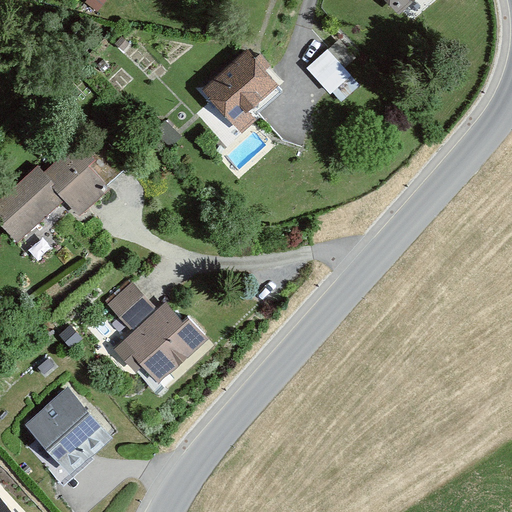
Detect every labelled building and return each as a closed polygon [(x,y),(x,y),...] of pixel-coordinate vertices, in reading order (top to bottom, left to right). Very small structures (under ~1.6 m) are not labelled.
[(385,0),(401,16),(417,0),(385,0)] [(322,79),(274,26),(198,94),(228,126),(273,86),(291,106),(322,79)] [(332,43),(312,62),(339,90),(359,71),(332,43)] [(122,183),(76,133),(0,201),(0,221),(18,241),(68,195),(86,215),(122,183)] [(131,286),(110,305),(136,333),(124,345),(160,383),(212,334),(191,312),(182,320),(166,303),(156,312),(131,286)] [(66,387),(24,427),(70,476),(113,436),(66,387)] [(28,511),(0,484),(0,511),(28,511)]
